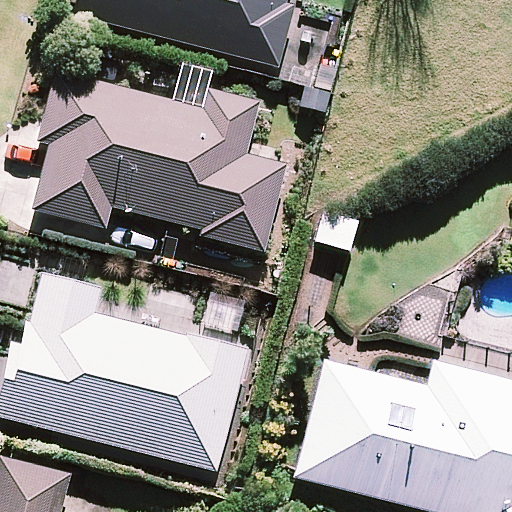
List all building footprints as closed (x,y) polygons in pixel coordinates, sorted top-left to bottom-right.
[(67,0),(63,14),(271,68),(287,7),(277,5),(278,0),(67,0)] [(196,109),(50,71),(32,141),(43,144),(26,208),(98,226),(104,204),(258,245),(279,163),(237,152),(250,105),(201,92),(196,109)] [(350,219),(313,211),(307,240),(343,249),(350,219)] [(92,287),(35,272),(23,317),(13,314),(0,366),(0,415),(209,468),(241,342),(182,328),(185,314),(114,296),(108,319),(85,313),(92,287)] [(511,511),(511,383),(426,361),(420,386),(317,360),(288,475),(435,511),(511,511)] [(0,458),(0,511),(52,511),(62,473),(0,458)]
